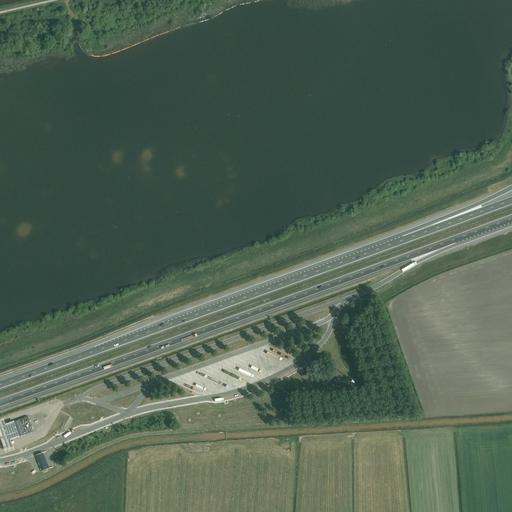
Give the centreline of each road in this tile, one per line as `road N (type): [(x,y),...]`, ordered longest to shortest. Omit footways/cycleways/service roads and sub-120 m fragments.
road 1 (motorway): [(0,402),(454,239)]
road 2 (motorway): [(403,239),(0,383)]
road 3 (motorway): [(342,300),(454,239)]
road 4 (motorway): [(511,188),(403,239)]
